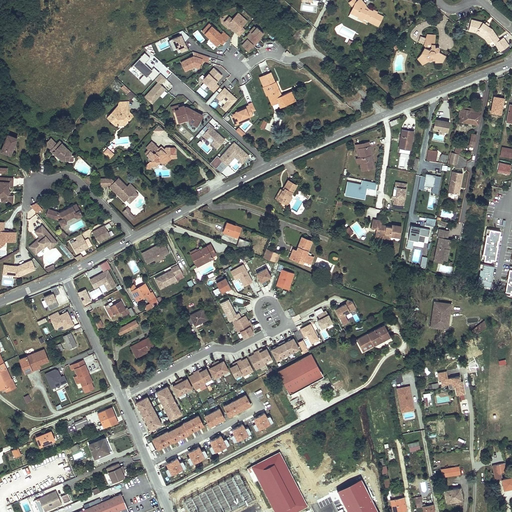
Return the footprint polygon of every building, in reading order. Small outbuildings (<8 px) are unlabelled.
[(377,13),(378,12),(373,9),(372,11),(369,9),(368,10),(364,9),(366,5),(361,0),(358,0),(357,2),(355,0),(351,0),(349,2),(353,7),(350,12),(348,16),(356,20),(358,18),(363,21),(362,22),(367,24),(368,21),(378,26),(383,16),(377,13)] [(239,37),(245,30),(242,27),(247,21),(238,13),(232,19),(229,17),(224,22),(239,37)] [(472,20),(469,31),(476,32),(477,31),(485,37),(488,33),(493,40),(497,37),(492,29),(488,26),(485,24),(483,23),(472,20)] [(222,45),(230,37),(224,31),(221,34),(209,23),(202,31),(210,39),(210,40),(217,47),(221,43),(222,45)] [(244,43),(242,45),(248,50),(251,47),(252,48),(260,39),(259,38),(264,33),(257,27),(256,28),(255,26),(250,32),(242,41),(244,43)] [(182,30),(179,31),(181,35),(170,40),(174,50),(180,48),(182,52),(188,49),(184,42),(189,36),(182,30)] [(199,32),(195,35),(201,42),(204,39),(199,32)] [(436,35),(426,34),(423,45),(425,46),(421,54),(417,58),(422,64),(427,61),(435,61),(435,62),(442,62),(446,56),(439,52),(437,50),(436,49),(435,47),(435,43),(436,35)] [(499,40),(494,43),(500,51),(508,45),(503,37),(499,40)] [(152,54),(155,53),(151,44),(145,47),(152,54)] [(139,79),(145,85),(151,78),(153,80),(159,73),(154,67),(152,70),(144,64),(150,57),(144,52),(133,65),(144,74),(139,79)] [(194,56),(180,62),(185,71),(194,67),(200,68),(201,64),(203,64),(204,61),(209,62),(210,57),(198,53),(197,57),(194,56)] [(202,81),(213,91),(218,86),(215,83),(222,75),(214,68),(202,81)] [(271,73),(264,76),(268,85),(269,85),(271,88),(267,90),(269,95),(274,105),(279,103),(281,107),(296,101),(292,92),(282,96),(276,82),(275,82),(271,73)] [(158,82),(145,96),(152,103),(166,89),(161,84),(166,78),(161,74),(155,80),(158,82)] [(264,76),(260,78),(264,87),(268,85),(264,76)] [(222,107),(226,111),(237,99),(225,88),(216,97),(220,100),(223,97),(227,101),(222,107)] [(209,104),(219,93),(216,91),(206,102),(209,104)] [(492,106),(491,112),(500,114),(504,99),(495,97),(493,106),(492,106)] [(119,105),(110,115),(110,118),(111,118),(112,122),(115,124),(117,124),(117,125),(119,125),(118,124),(121,122),(125,126),(133,116),(129,111),(126,108),(125,110),(123,108),(122,102),(119,102),(119,105)] [(231,116),(234,122),(235,122),(236,124),(250,118),(249,116),(253,115),(252,111),(255,110),(252,102),(248,104),(249,106),(241,110),(242,111),(238,113),(238,111),(236,112),(236,114),(233,115),(233,116),(231,116)] [(183,107),(183,106),(179,107),(179,109),(175,110),(175,111),(179,122),(188,119),(190,120),(189,122),(198,125),(203,115),(185,107),(183,107)] [(463,109),(461,121),(479,125),(480,114),(479,114),(469,112),(469,110),(463,109)] [(435,119),(434,129),(448,131),(449,122),(447,122),(444,122),(444,121),(435,119)] [(200,132),(217,148),(225,140),(214,129),(215,128),(209,122),(200,132)] [(164,130),(159,124),(154,130),(159,135),(164,130)] [(242,136),(245,133),(239,128),(236,131),(242,136)] [(402,130),(399,148),(410,150),(413,132),(402,130)] [(8,135),(3,148),(12,151),(14,147),(15,144),(17,138),(8,135)] [(44,141),(47,144),(52,139),(49,136),(44,141)] [(69,151),(58,139),(55,142),(49,147),(48,148),(50,150),(51,150),(52,150),(55,152),(54,153),(59,159),(67,159),(67,155),(69,155),(69,151)] [(152,140),(146,147),(148,149),(145,153),(149,157),(148,159),(150,161),(155,161),(157,160),(160,159),(165,164),(169,160),(168,159),(171,155),(173,157),(178,156),(176,148),(174,146),(171,147),(170,145),(165,146),(163,148),(162,150),(160,148),(158,151),(157,149),(155,151),(152,152),(150,151),(152,149),(156,145),(157,144),(152,140)] [(218,155),(211,163),(219,171),(226,164),(228,165),(230,163),(234,166),(236,163),(239,160),(243,163),(250,156),(234,142),(220,158),(218,155)] [(360,162),(362,170),(373,168),(370,156),(372,155),(369,142),(360,144),(361,152),(359,152),(361,162),(360,162)] [(511,149),(502,147),(500,156),(511,157),(511,149)] [(437,151),(429,150),(427,160),(435,161),(437,151)] [(456,164),(458,154),(451,152),(449,163),(456,164)] [(439,161),(446,162),(447,155),(442,154),(440,157),(439,161)] [(155,161),(150,161),(146,164),(147,168),(152,168),(152,165),(165,164),(160,159),(157,160),(155,161)] [(511,165),(499,163),(498,171),(509,174),(511,165)] [(460,186),(463,173),(453,171),(449,192),(459,194),(460,188),(459,188),(459,186),(460,186)] [(421,175),(419,187),(423,188),(424,185),(433,186),(432,192),(438,193),(441,175),(426,173),(425,176),(421,175)] [(83,179),(88,185),(93,180),(89,176),(83,179)] [(135,191),(136,190),(130,184),(127,187),(124,187),(122,184),(123,183),(118,178),(115,181),(112,180),(111,181),(109,179),(100,179),(100,187),(109,187),(124,202),(126,200),(132,195),(135,191)] [(12,196),(9,196),(7,196),(8,191),(8,187),(12,187),(12,179),(4,179),(4,182),(0,182),(0,195),(1,196),(1,198),(1,202),(12,203),(12,196)] [(290,196),(297,185),(288,180),(284,188),(285,189),(284,191),(282,190),(281,189),(278,195),(279,195),(277,200),(282,203),(284,200),(288,202),(291,197),(290,196)] [(366,187),(367,181),(362,180),(361,185),(349,182),(348,189),(346,189),(345,194),(357,197),(358,192),(365,193),(366,187)] [(403,205),(407,183),(396,182),(395,186),(395,187),(397,187),(396,196),(392,195),(392,197),(394,198),(394,200),(393,203),(403,205)] [(129,203),(138,195),(135,191),(132,195),(126,200),(129,203)] [(36,204),(30,207),(36,214),(42,210),(36,204)] [(49,208),(46,216),(57,220),(61,226),(67,223),(66,220),(76,216),(77,218),(82,216),(79,210),(76,211),(73,205),(67,208),(68,210),(66,211),(65,209),(61,211),(60,214),(57,213),(57,211),(49,208)] [(131,220),(134,217),(129,212),(128,214),(125,210),(123,212),(131,220)] [(425,224),(435,226),(436,218),(426,217),(425,224)] [(382,221),(373,220),(372,228),(380,229),(379,235),(384,236),(383,239),(390,240),(390,235),(400,237),(401,226),(392,224),(391,226),(386,226),(382,225),(382,223),(382,221)] [(5,222),(0,221),(0,247),(0,248),(5,244),(5,242),(16,242),(17,232),(4,231),(5,222)] [(239,236),(242,227),(227,222),(224,230),(238,236),(239,236)] [(428,235),(429,228),(420,226),(419,228),(415,227),(416,226),(410,225),(406,246),(411,247),(413,239),(423,241),(425,235),(428,235)] [(57,243),(42,226),(34,232),(40,238),(40,239),(38,241),(37,240),(32,245),(38,252),(46,245),(50,250),(57,243)] [(106,229),(104,226),(92,232),(97,242),(110,235),(108,232),(106,231),(105,229),(106,229)] [(380,229),(372,228),(370,237),(383,239),(384,236),(379,235),(380,229)] [(449,231),(439,229),(438,237),(439,237),(435,257),(444,259),(447,260),(449,252),(447,251),(448,249),(449,249),(451,240),(447,239),(449,231)] [(495,260),(497,246),(498,241),(500,231),(489,229),(488,235),(486,234),(483,254),(485,255),(484,260),(490,262),(491,259),(495,260)] [(63,240),(67,237),(61,231),(57,234),(63,240)] [(88,247),(91,245),(88,239),(85,240),(83,237),(81,234),(75,237),(76,241),(71,244),(76,254),(88,247)] [(307,254),(312,241),(302,237),(297,250),(296,251),(298,251),(297,254),(292,252),(290,257),(298,261),(299,259),(304,261),(308,262),(310,256),(307,254)] [(248,249),(250,244),(251,245),(252,243),(239,238),(237,245),(248,249)] [(155,258),(164,253),(164,255),(169,252),(164,242),(142,253),(145,261),(154,256),(155,258)] [(196,265),(212,257),(216,254),(211,244),(197,251),(191,254),(196,265)] [(38,252),(32,245),(29,247),(36,255),(38,252)] [(274,262),(277,253),(266,249),(263,257),(274,262)] [(197,266),(212,258),(212,257),(196,265),(197,266)] [(35,270),(31,262),(27,264),(26,263),(20,266),(20,267),(19,268),(17,268),(17,267),(3,267),(3,277),(19,277),(35,270)] [(100,265),(104,272),(108,270),(110,268),(107,262),(100,265)] [(252,282),(243,264),(230,271),(235,279),(239,277),(244,286),(252,282)] [(288,289),(294,273),(282,269),(283,265),(279,264),(277,270),(281,271),(276,285),(288,289)] [(492,276),(494,266),(483,264),(482,270),(480,269),(477,284),(484,285),(490,286),(491,281),(490,281),(491,275),(492,276)] [(177,280),(175,275),(182,272),(178,265),(171,268),(172,270),(155,279),(161,289),(177,280)] [(271,276),(266,268),(256,273),(264,287),(268,284),(265,279),(271,276)] [(114,281),(108,270),(104,272),(90,279),(94,287),(102,283),(104,283),(108,283),(110,288),(116,285),(114,281)] [(231,288),(225,278),(216,283),(221,292),(227,289),(227,290),(231,288)] [(159,304),(151,289),(149,290),(147,287),(146,287),(144,284),(136,288),(132,291),(137,300),(146,295),(151,303),(153,307),(159,304)] [(56,286),(51,289),(53,293),(45,297),(50,310),(59,306),(55,296),(60,293),(56,286)] [(102,294),(99,288),(90,293),(93,299),(102,294)] [(78,292),(83,304),(90,300),(85,289),(78,292)] [(236,314),(228,299),(220,303),(229,322),(240,316),(238,313),(236,314)] [(344,314),(356,308),(352,302),(347,300),(346,303),(335,309),(343,325),(348,322),(344,314)] [(125,308),(121,301),(113,305),(111,302),(108,304),(108,305),(105,306),(111,317),(121,311),(123,315),(129,312),(131,316),(135,314),(131,307),(128,309),(127,307),(125,308)] [(448,329),(451,304),(434,301),(431,327),(448,329)] [(197,324),(208,319),(203,309),(190,315),(190,316),(187,317),(190,324),(194,322),(196,322),(197,324)] [(60,315),(58,311),(50,315),(56,328),(63,325),(65,329),(74,325),(67,312),(60,315)] [(332,324),(326,311),(323,312),(318,315),(321,320),(317,322),(321,330),(332,324)] [(238,332),(240,331),(251,325),(250,321),(248,322),(245,315),(233,322),(238,332)] [(37,321),(39,325),(47,321),(45,317),(37,321)] [(120,335),(138,325),(135,320),(117,330),(120,335)] [(478,333),(486,327),(484,321),(472,330),(478,333)] [(308,336),(312,343),(319,339),(310,324),(301,329),(304,336),(307,335),(308,334),(309,336),(308,336)] [(391,337),(384,324),(356,339),(363,351),(391,337)] [(251,325),(240,331),(244,338),(253,333),(251,329),(253,328),(251,325)] [(76,345),(70,333),(63,336),(69,348),(76,345)] [(146,350),(154,346),(149,337),(131,346),(137,357),(145,353),(144,350),(146,349),(146,350)] [(293,338),(288,341),(293,351),(299,348),(293,338)] [(306,347),(302,340),(298,342),(302,350),(306,347)] [(288,341),(282,344),(288,354),(293,351),(288,341)] [(63,349),(60,343),(55,346),(58,352),(63,349)] [(282,344),(277,347),(282,357),(288,354),(282,344)] [(277,347),(271,350),(277,360),(282,357),(277,347)] [(265,362),(272,358),(267,348),(263,350),(262,348),(255,352),(256,353),(249,357),(256,369),(266,364),(265,362)] [(39,364),(48,361),(44,350),(20,359),(25,373),(32,370),(31,368),(39,364)] [(290,393),(323,376),(311,354),(278,371),(290,393)] [(254,371),(247,358),(240,361),(239,360),(233,364),(233,365),(230,367),(235,377),(242,374),(243,376),(254,371)] [(91,382),(87,374),(88,373),(83,360),(70,366),(72,369),(75,368),(78,375),(74,377),(77,383),(81,381),(85,391),(93,388),(91,382)] [(229,370),(223,361),(220,363),(219,361),(212,364),(213,366),(209,368),(214,378),(229,370)] [(211,378),(206,368),(203,370),(202,368),(195,372),(196,373),(189,376),(195,389),(205,384),(204,382),(211,378)] [(6,369),(0,371),(0,382),(0,383),(0,388),(1,390),(5,388),(7,391),(16,387),(12,378),(11,379),(9,375),(8,373),(6,369)] [(55,369),(45,374),(52,388),(67,381),(64,375),(61,377),(58,370),(55,369)] [(461,381),(460,376),(448,378),(446,371),(437,373),(439,380),(441,379),(442,385),(448,384),(454,383),(455,388),(456,392),(458,392),(459,395),(460,395),(465,394),(463,384),(461,384),(461,381)] [(316,388),(330,383),(328,376),(314,382),(316,388)] [(192,388),(187,378),(183,380),(182,378),(175,382),(176,384),(173,386),(178,396),(192,388)] [(344,387),(340,379),(332,384),(336,392),(344,387)] [(181,413),(167,386),(156,392),(170,419),(181,413)] [(412,386),(397,388),(401,411),(416,409),(412,386)] [(246,393),(223,404),(229,416),(252,404),(246,393)] [(32,401),(29,395),(23,398),(26,404),(32,401)] [(162,424),(147,397),(136,402),(150,430),(162,424)] [(220,406),(204,415),(210,426),(225,418),(220,406)] [(109,408),(97,413),(102,425),(104,428),(115,423),(109,408)] [(266,412),(254,418),(256,423),(253,424),(257,430),(274,421),(270,415),(268,416),(266,412)] [(168,429),(152,438),(157,449),(174,440),(174,441),(189,434),(189,432),(204,425),(198,413),(183,422),(168,430),(168,429)] [(88,424),(86,418),(78,421),(74,422),(77,429),(88,424)] [(244,423),(232,429),(235,434),(231,436),(235,442),(252,433),(249,427),(246,428),(244,423)] [(54,440),(51,431),(36,437),(40,446),(54,440)] [(222,434),(210,440),(213,445),(210,447),(213,453),(230,444),(227,438),(224,439),(222,434)] [(109,451),(104,438),(89,444),(95,458),(100,456),(100,454),(109,451)] [(80,449),(78,444),(70,447),(72,453),(80,449)] [(200,446),(188,452),(191,456),(188,458),(191,464),(208,455),(205,449),(203,451),(200,446)] [(21,455),(18,448),(12,450),(15,457),(21,455)] [(296,511),(308,506),(281,452),(251,467),(273,511),(296,511)] [(178,457),(166,463),(169,467),(166,469),(169,475),(186,466),(183,460),(180,462),(178,457)] [(120,467),(118,463),(107,468),(113,482),(124,477),(122,473),(120,467)] [(503,479),(501,472),(507,471),(505,463),(493,465),(496,480),(502,479),(504,489),(511,487),(511,478),(511,477),(503,479)] [(459,467),(441,469),(442,477),(460,474),(459,467)] [(377,511),(361,480),(337,492),(347,511),(377,511)] [(462,501),(460,489),(453,490),(451,491),(446,492),(448,503),(462,501)] [(44,511),(62,504),(56,491),(39,498),(44,511)] [(248,502),(256,498),(252,491),(245,494),(246,495),(235,500),(236,503),(234,504),(236,509),(248,503),(248,502)] [(68,492),(59,496),(62,502),(71,499),(68,492)] [(128,511),(121,494),(100,503),(95,505),(77,511),(128,511)] [(434,511),(433,504),(425,505),(422,506),(422,504),(421,500),(422,500),(421,496),(415,497),(417,507),(422,506),(423,511),(434,511)] [(406,507),(404,497),(395,499),(392,500),(391,500),(394,511),(406,509),(406,507)]
